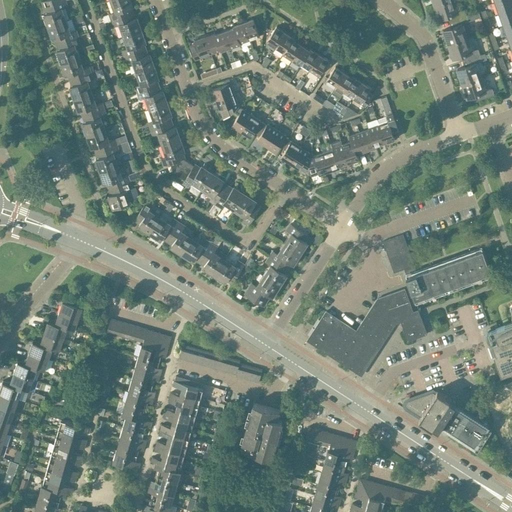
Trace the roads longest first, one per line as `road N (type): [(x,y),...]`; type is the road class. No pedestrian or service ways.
road 1 (residential): [(284,190),(254,237),(239,240),(155,180),(84,0)]
road 2 (residential): [(338,120),(251,65),(185,87)]
road 3 (residential): [(455,133),(425,41),(379,0)]
road 4 (residential): [(340,226),(375,175),(455,133)]
road 5 (residential): [(284,190),(204,136),(185,87)]
road 6 (residential): [(267,345),(340,226)]
road 7 (residential): [(170,363),(266,389),(285,357)]
road 8 (residential): [(364,409),(394,370),(475,341)]
road 9 (tertiary): [(187,296),(75,238)]
road 10 (residential): [(0,339),(75,238)]
